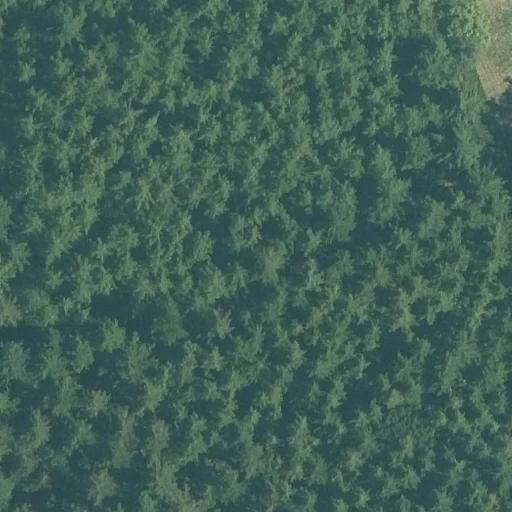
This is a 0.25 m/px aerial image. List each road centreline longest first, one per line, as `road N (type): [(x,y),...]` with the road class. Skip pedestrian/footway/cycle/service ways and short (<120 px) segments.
road 1 (track): [(494,159),(381,240),(0,413)]
road 2 (track): [(511,200),(431,0)]
road 3 (track): [(221,511),(155,342)]
